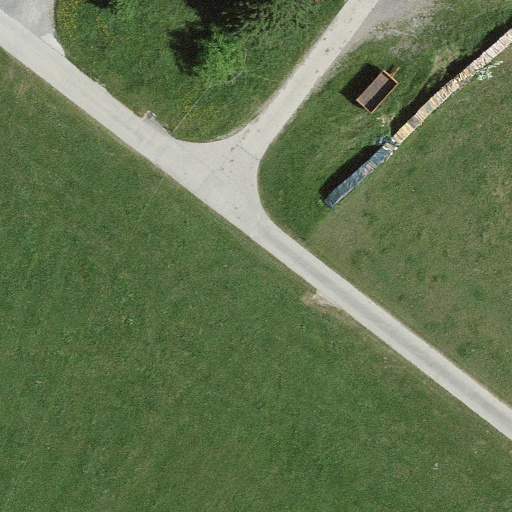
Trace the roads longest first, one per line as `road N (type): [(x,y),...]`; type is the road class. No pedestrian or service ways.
road 1 (track): [(0,22),(511,418)]
road 2 (unknown): [(224,195),(373,2)]
